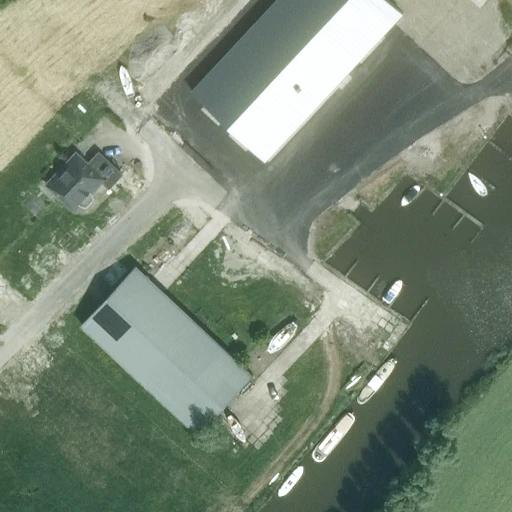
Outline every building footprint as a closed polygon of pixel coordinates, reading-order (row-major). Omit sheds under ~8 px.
[(277,0),(192,92),(266,160),(403,13),(388,0),(277,0)] [(120,174),(97,153),(86,166),(74,155),(48,183),(75,209),(78,205),(86,207),(93,199),(91,192),(101,181),(108,187),(120,174)] [(0,202),(0,268),(33,233),(0,202)] [(252,374),(135,265),(79,325),(196,434),(252,374)] [(0,511),(205,511),(212,504),(61,390),(15,453),(0,441),(0,511)]
